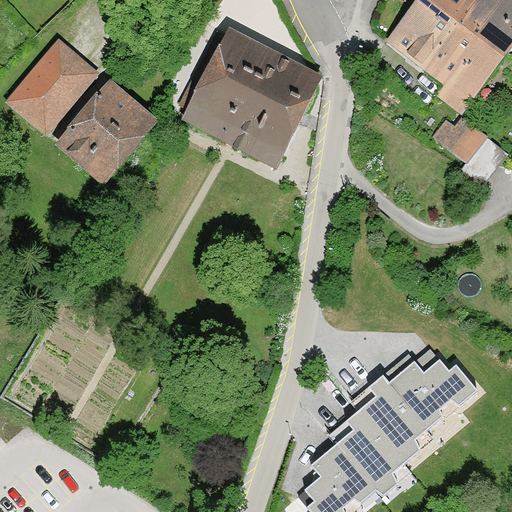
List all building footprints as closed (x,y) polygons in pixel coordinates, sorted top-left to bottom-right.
[(511,65),(511,0),(414,0),(383,44),(479,112),(511,65)] [(230,30),(186,115),(275,160),(319,76),(230,30)] [(63,33),(10,91),(120,192),(173,133),(63,33)] [(511,149),(463,120),(442,143),(487,194),(511,164),(511,149)] [(415,361),(389,383),(427,428),(475,388),(456,365),(449,371),(439,359),(424,372),(415,361)] [(353,429),(334,444),(375,493),(381,500),(399,485),(390,474),(419,450),(411,441),(427,428),(389,383),(383,376),(369,387),(376,396),(346,421),(353,429)] [(352,511),(375,493),(334,444),(310,465),(320,477),(305,490),(315,502),(308,507),(311,511),(352,511)]
